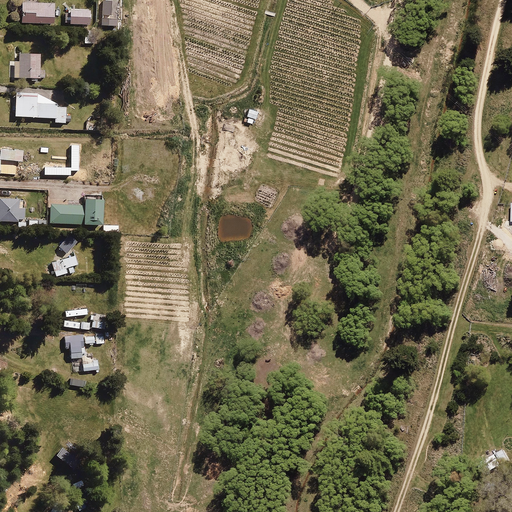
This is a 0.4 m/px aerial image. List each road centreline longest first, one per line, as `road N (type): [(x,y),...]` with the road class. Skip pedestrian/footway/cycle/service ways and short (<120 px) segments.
road 1 (track): [(487,180),(478,243),(396,511)]
road 2 (residential): [(500,0),(475,92),(473,142),(487,180)]
